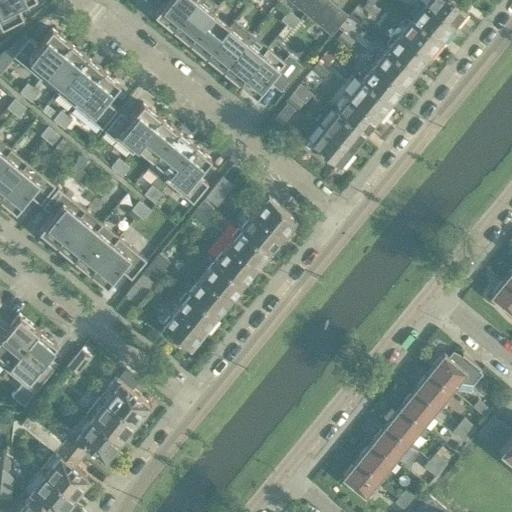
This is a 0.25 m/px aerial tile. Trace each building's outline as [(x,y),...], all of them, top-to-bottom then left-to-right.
[(17,6),(19,5),(28,0),(0,0),(0,24),(2,28),(23,18),(17,6)] [(194,0),(164,0),(154,12),(173,27),(194,0)] [(189,40),(213,11),(198,0),(194,0),(173,27),(189,40)] [(296,0),(294,3),(304,11),(312,0),(296,0)] [(312,0),(304,11),(313,18),(328,0),(312,0)] [(331,0),(328,0),(313,18),(322,26),(338,6),(331,0)] [(458,0),(423,0),(411,15),(440,39),(467,7),(458,0)] [(373,8),(365,2),(362,5),(370,11),(373,8)] [(375,4),(373,8),(370,11),(373,14),(379,7),(375,4)] [(338,6),(322,26),(331,33),(348,13),(338,6)] [(287,23),(294,14),(289,9),(281,18),(287,23)] [(206,54),(230,25),(213,11),(189,40),(206,54)] [(292,27),(300,18),(294,14),(287,23),(292,27)] [(440,39),(411,15),(386,45),(415,70),(440,39)] [(223,68),(246,39),(230,25),(206,54),(223,68)] [(40,76),(69,41),(52,27),(38,43),(28,35),(13,53),(40,76)] [(343,28),(340,32),(347,38),(350,34),(343,28)] [(347,38),(340,32),(337,36),(344,42),(347,38)] [(350,34),(347,38),(344,42),(348,45),(354,37),(350,34)] [(239,81),(263,52),(246,39),(223,68),(239,81)] [(57,90),(86,55),(69,41),(40,76),(57,90)] [(415,70),(386,45),(361,76),(390,101),(415,70)] [(256,95),(285,60),(268,46),(263,52),(239,81),(256,95)] [(74,104),(103,68),(86,55),(57,90),(74,104)] [(317,59),(314,63),(322,69),(324,66),(317,59)] [(322,69),(314,63),(311,67),(319,73),(322,69)] [(324,66),(322,69),(319,73),(322,76),(328,69),(324,66)] [(106,99),(108,98),(120,82),(103,68),(74,104),(101,126),(116,108),(106,99)] [(390,101),(361,76),(336,108),(364,132),(390,101)] [(38,90),(27,81),(19,90),(30,100),(38,90)] [(292,90),(289,94),(296,100),(299,97),(292,90)] [(296,100),(289,94),(286,97),(293,104),(296,100)] [(25,106),(14,97),(7,106),(18,115),(25,106)] [(299,97),(296,100),(293,104),(297,107),(303,100),(299,97)] [(131,150),(136,144),(160,115),(143,101),(129,118),(119,109),(103,128),(131,150)] [(364,132),(336,108),(310,139),(339,162),(364,132)] [(71,118),(60,109),(53,118),(64,127),(71,118)] [(153,158),(177,129),(160,115),(136,144),(153,158)] [(59,134),(47,124),(40,133),(51,143),(59,134)] [(170,172),(194,143),(177,129),(153,158),(170,172)] [(0,159),(10,147),(0,138),(0,159)] [(197,174),(202,168),(211,157),(194,143),(170,172),(165,178),(193,201),(208,182),(197,174)] [(0,193),(27,161),(10,147),(0,159),(0,193)] [(88,157),(81,152),(74,161),(80,166),(88,157)] [(129,165),(117,155),(110,165),(122,174),(129,165)] [(0,197),(16,210),(29,193),(40,202),(55,184),(27,161),(0,193),(0,197)] [(216,203),(233,182),(222,174),(205,195),(216,203)] [(116,180),(111,176),(103,185),(109,190),(116,180)] [(163,192),(151,183),(144,192),(155,201),(163,192)] [(56,243),(84,208),(57,185),(42,203),(52,212),(39,229),(56,243)] [(268,193),(267,194),(240,227),(268,250),(296,216),(268,193)] [(210,203),(203,197),(200,202),(207,207),(210,203)] [(150,207),(138,198),(131,208),(142,217),(150,207)] [(207,207),(200,202),(197,205),(203,211),(207,207)] [(207,214),(214,205),(210,203),(207,207),(203,211),(207,214)] [(203,211),(197,205),(194,209),(200,215),(203,211)] [(72,256),(101,221),(84,208),(56,243),(72,256)] [(200,215),(194,209),(190,213),(197,219),(200,215)] [(201,222),(207,214),(203,211),(200,215),(197,219),(201,222)] [(89,270),(118,235),(101,221),(72,256),(89,270)] [(268,250),(240,227),(215,258),(243,280),(268,250)] [(131,276),(146,258),(118,235),(89,270),(107,284),(120,268),(131,276)] [(166,257),(159,252),(155,256),(162,262),(166,257)] [(162,262),(155,256),(153,260),(159,265),(162,262)] [(163,268),(169,260),(166,257),(162,262),(159,265),(163,268)] [(217,312),(243,280),(215,258),(189,290),(217,312)] [(159,265),(153,260),(149,264),(155,270),(159,265)] [(155,270),(149,264),(146,268),(152,274),(155,270)] [(155,277),(163,268),(159,265),(155,270),(152,274),(155,277)] [(135,301),(153,280),(143,272),(125,293),(135,301)] [(511,312),(511,282),(504,276),(489,294),(511,312)] [(190,345),(217,312),(189,290),(162,322),(190,345)] [(0,364),(5,368),(38,328),(19,312),(6,328),(0,323),(0,364)] [(53,367),(43,359),(57,343),(38,328),(5,368),(33,391),(53,367)] [(76,373),(91,354),(81,346),(66,365),(76,373)] [(444,350),(428,369),(452,388),(459,380),(472,383),(482,371),(479,368),(479,367),(480,368),(481,367),(462,351),(461,352),(462,353),(461,354),(460,352),(453,348),(448,354),(444,350)] [(428,369),(414,386),(438,405),(452,388),(428,369)] [(150,403),(116,375),(101,393),(135,421),(150,403)] [(67,384),(62,379),(58,376),(51,384),(61,391),(67,384)] [(414,386),(400,404),(423,423),(438,405),(414,386)] [(135,421),(101,393),(86,412),(120,440),(135,421)] [(478,398),(473,405),(484,414),(490,407),(478,398)] [(400,404),(385,421),(409,441),(423,423),(400,404)] [(90,477),(74,464),(81,455),(55,433),(29,412),(22,420),(13,418),(11,433),(17,434),(24,425),(55,450),(40,467),(74,496),(90,477)] [(120,440),(86,412),(71,430),(65,425),(61,425),(55,433),(81,455),(89,446),(105,459),(120,440)] [(493,413),(477,432),(487,439),(502,421),(493,413)] [(464,416),(458,422),(470,432),(475,425),(464,416)] [(385,421),(371,439),(395,458),(409,441),(385,421)] [(511,428),(502,421),(487,439),(497,448),(499,447),(511,430),(511,428)] [(470,432),(458,422),(453,429),(464,438),(470,432)] [(511,430),(499,447),(511,458),(511,430)] [(371,439),(355,458),(379,477),(395,458),(371,439)] [(435,451),(429,457),(429,458),(441,467),(446,461),(435,451)] [(9,472),(11,458),(3,457),(1,471),(9,472)] [(365,495),(379,477),(355,458),(341,475),(365,495)] [(441,467),(429,458),(424,464),(435,474),(441,467)] [(60,511),(74,496),(40,467),(25,486),(32,491),(56,511),(57,511),(60,511)] [(13,476),(9,472),(1,471),(0,480),(2,480),(1,491),(11,492),(13,476)] [(405,487),(400,493),(412,503),(417,496),(405,487)] [(56,511),(32,491),(14,511),(56,511)] [(413,511),(414,511),(427,511),(438,500),(429,492),(413,511)] [(412,503),(400,493),(395,500),(406,509),(412,503)] [(438,500),(427,511),(444,511),(447,510),(449,508),(438,500)]
